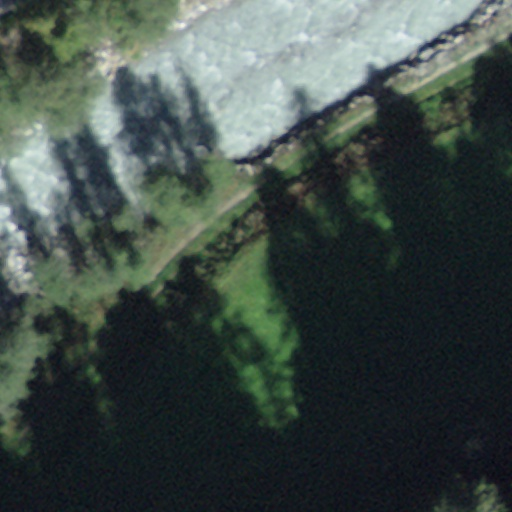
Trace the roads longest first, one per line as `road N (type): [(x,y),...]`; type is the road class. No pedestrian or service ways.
road 1 (track): [(511,16),(171,213)]
road 2 (track): [(171,213),(0,337)]
